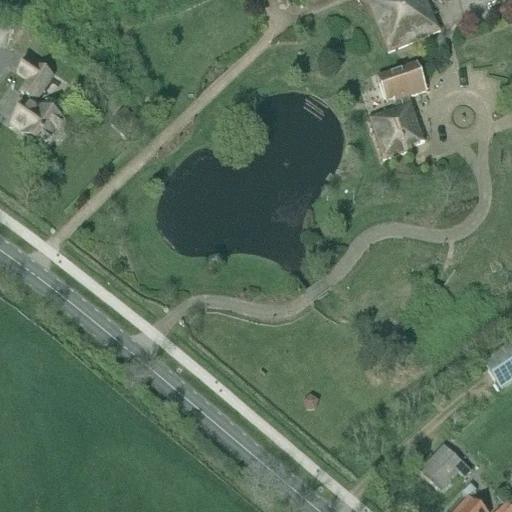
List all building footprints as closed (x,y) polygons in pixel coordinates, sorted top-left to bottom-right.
[(379,0),(377,1),(376,0),(371,0),(366,3),(387,56),(441,34),(427,0),(379,0)] [(44,69),(54,55),(23,34),(14,48),(44,69)] [(30,101),(12,126),(25,135),(23,137),(22,138),(25,140),(26,145),(37,152),(42,151),(45,153),(64,126),(65,125),(62,123),(66,117),(65,111),(52,102),(46,103),(42,110),(34,105),(52,79),(27,62),(19,76),(29,83),(21,96),(30,101)] [(397,110),(368,120),(384,163),(426,147),(411,105),(403,108),(401,103),(427,94),(417,65),(377,79),(386,105),(394,103),(397,110)] [(124,108),(108,123),(129,145),(145,130),(124,108)] [(511,346),(483,365),(501,392),(511,385),(511,346)] [(444,449),(419,475),(441,495),(458,476),(464,481),(471,474),(444,449)] [(481,511),(477,508),(470,502),(460,511),(481,511)]
